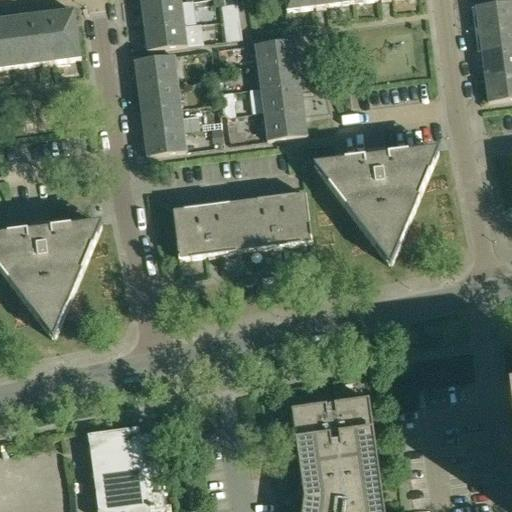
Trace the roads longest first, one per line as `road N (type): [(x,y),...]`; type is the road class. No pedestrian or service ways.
road 1 (residential): [(157,370),(94,0)]
road 2 (tertiary): [(157,370),(491,296)]
road 3 (residential): [(491,296),(445,0)]
road 4 (tertiary): [(0,402),(157,370)]
